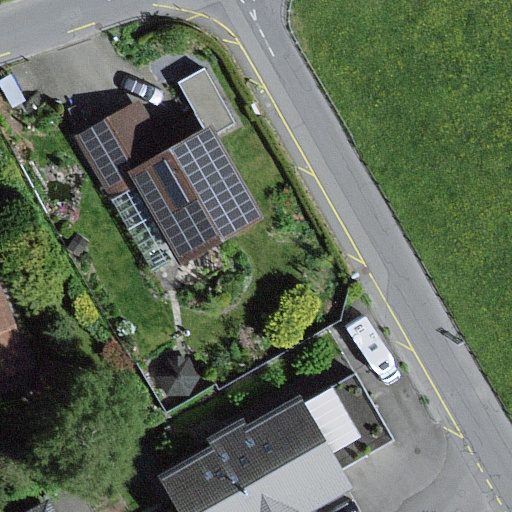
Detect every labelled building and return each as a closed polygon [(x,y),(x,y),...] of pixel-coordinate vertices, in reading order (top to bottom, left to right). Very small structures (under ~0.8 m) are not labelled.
[(166,156),(138,106),(74,142),(109,205),(131,193),(170,263),(175,272),(259,226),(211,141),(235,128),(203,70),(174,86),(202,136),(166,156)] [(170,263),(131,193),(109,205),(147,275),(170,263)] [(0,301),(0,385),(28,375),(0,301)] [(204,455),(148,486),(163,511),(323,511),(345,500),(331,475),(390,442),(354,378),(295,412),(291,405),(241,434),(236,426),(235,427),(201,446),(199,447),(204,455)] [(72,392),(32,383),(27,404),(67,414),(72,392)] [(192,430),(201,446),(235,427),(226,411),(192,430)]
